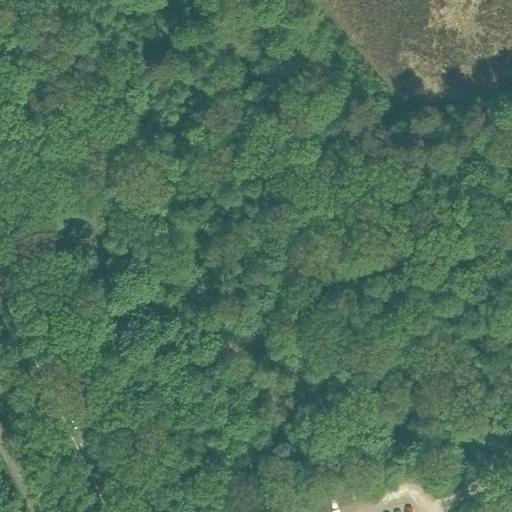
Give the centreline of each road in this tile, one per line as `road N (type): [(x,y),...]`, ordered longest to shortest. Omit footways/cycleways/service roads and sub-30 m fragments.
road 1 (track): [(511,240),(437,251),(350,279),(252,334),(72,407)]
road 2 (secondary): [(123,511),(0,259)]
